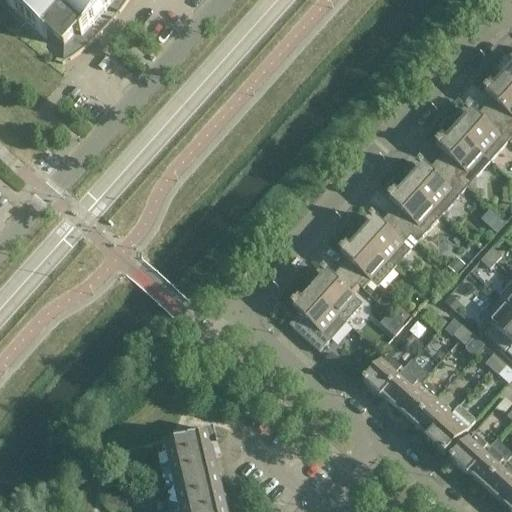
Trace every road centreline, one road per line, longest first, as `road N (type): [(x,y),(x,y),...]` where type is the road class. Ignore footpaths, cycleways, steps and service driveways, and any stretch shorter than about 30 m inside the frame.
road 1 (residential): [(376,444),(250,330),(245,302),(511,9)]
road 2 (unclassified): [(0,251),(225,0)]
